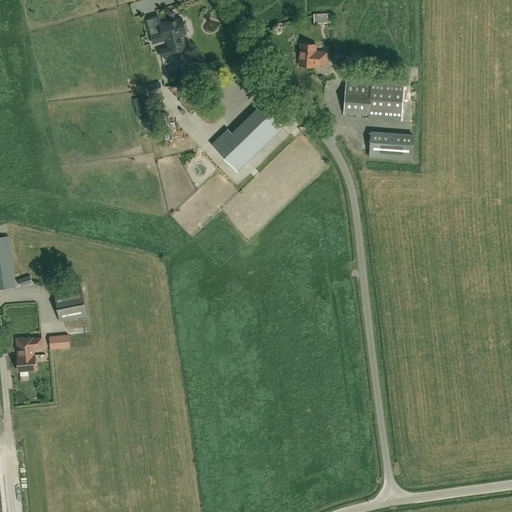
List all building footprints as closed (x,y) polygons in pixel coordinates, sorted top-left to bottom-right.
[(141,4),(134,6),(136,13),(143,11),(141,4)] [(331,22),(330,13),(325,13),(314,13),(314,23),(331,22)] [(150,35),(153,43),(166,39),(169,47),(159,50),(161,56),(171,54),(171,55),(179,52),(181,53),(187,51),(184,43),(183,42),(181,34),(185,33),(185,31),(186,31),(187,29),(186,25),(184,24),(183,24),(181,18),(167,22),(165,21),(162,22),(161,23),(160,24),(162,32),(150,35)] [(300,44),(298,67),(314,68),(314,65),(325,66),(325,53),(314,52),(315,45),(309,45),(308,43),(303,43),(302,44),(300,44)] [(167,77),(178,74),(176,66),(165,69),(167,77)] [(401,121),(404,81),(370,79),(370,81),(346,79),(343,114),(368,116),(368,118),(401,121)] [(196,87),(179,101),(188,113),(193,109),(205,123),(214,123),(223,115),(196,87)] [(282,127),(261,105),(232,134),(228,130),(212,145),(237,171),(253,156),(282,127)] [(414,136),(371,133),(369,156),(412,159),(414,136)] [(0,288),(15,287),(10,248),(9,236),(0,237),(0,288)] [(32,282),(30,275),(20,278),(18,279),(20,286),(32,282)] [(58,324),(87,319),(85,309),(57,314),(58,324)] [(71,348),(92,347),(91,328),(77,329),(77,335),(71,336),(71,348)] [(50,337),(51,349),(70,348),(69,336),(61,337),(61,336),(50,337)] [(28,356),(33,356),(33,348),(42,348),(41,338),(32,339),(32,338),(23,339),(23,337),(15,338),(16,346),(17,346),(18,352),(27,351),(28,356)] [(33,356),(28,356),(27,351),(18,352),(18,357),(17,357),(17,360),(16,361),(16,367),(17,368),(17,371),(35,370),(34,356),(33,356)]
